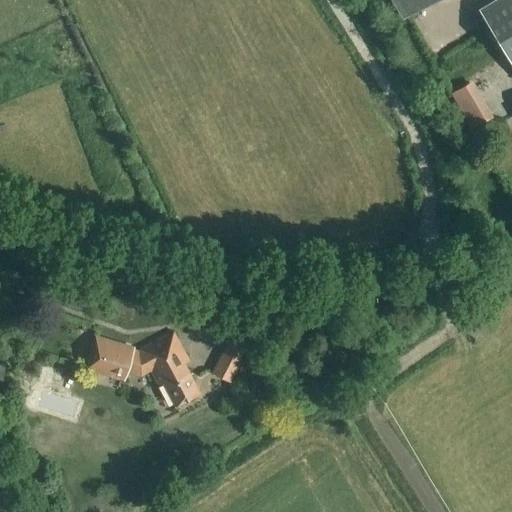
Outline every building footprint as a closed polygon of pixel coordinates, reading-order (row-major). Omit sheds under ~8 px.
[(433,0),(389,0),(402,19),(433,0)] [(511,0),(493,0),(479,9),(511,65),(511,0)] [(467,80),(449,90),(469,126),(487,116),(467,80)] [(173,331),(139,349),(93,337),(84,370),(123,381),(125,373),(139,377),(151,371),(158,384),(161,383),(174,407),(200,394),(184,363),(189,361),(173,331)] [(211,373),(230,383),(247,350),(228,340),(211,373)] [(151,411),(161,406),(152,386),(142,391),(151,411)]
